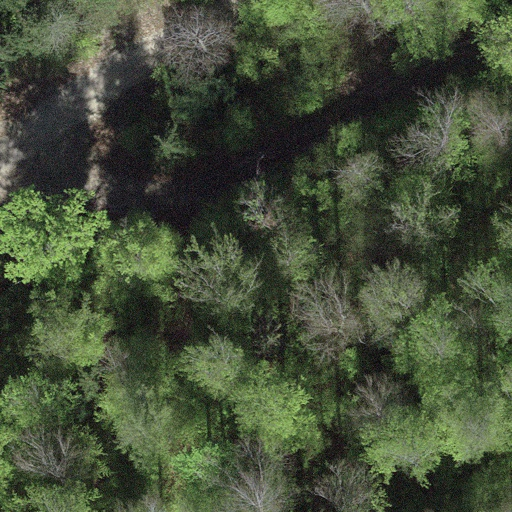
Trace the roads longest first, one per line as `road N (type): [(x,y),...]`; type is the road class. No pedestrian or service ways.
road 1 (track): [(511,31),(441,60),(221,186),(174,201),(124,198),(84,183),(37,139)]
road 2 (track): [(243,0),(112,74),(37,139)]
